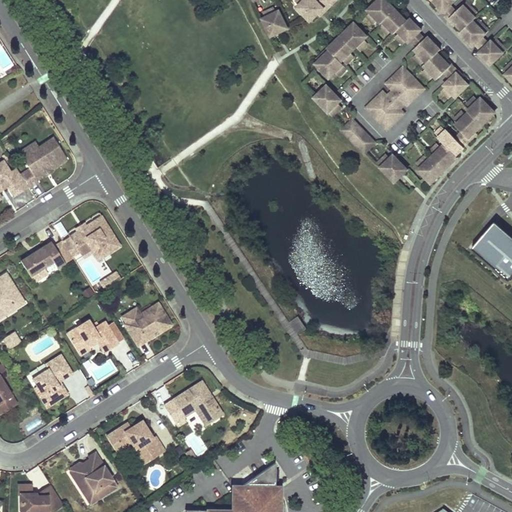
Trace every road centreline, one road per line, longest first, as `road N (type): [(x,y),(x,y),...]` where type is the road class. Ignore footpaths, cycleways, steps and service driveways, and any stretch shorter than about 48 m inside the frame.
road 1 (tertiary): [(511,121),(432,208),(412,260),(402,361),(385,389)]
road 2 (residential): [(0,457),(28,456),(209,341)]
road 3 (tertiary): [(428,394),(413,360),(422,267),(440,219),(473,175)]
road 4 (residential): [(209,341),(101,171)]
road 5 (residential): [(101,171),(0,10)]
road 6 (residential): [(511,102),(413,0)]
road 7 (residential): [(310,406),(242,384),(209,341)]
